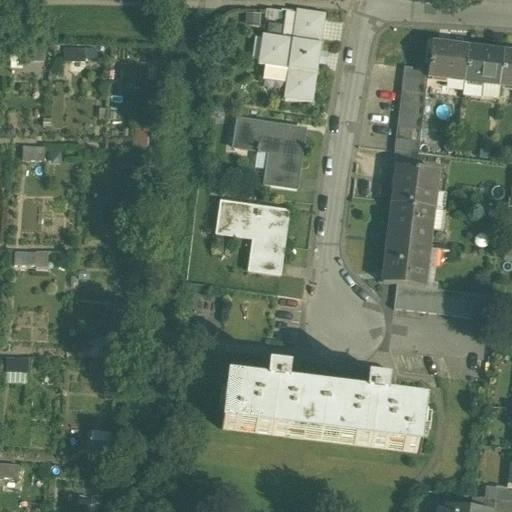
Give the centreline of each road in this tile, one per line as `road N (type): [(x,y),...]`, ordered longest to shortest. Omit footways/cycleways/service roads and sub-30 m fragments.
road 1 (residential): [(366,7),(324,249),(343,323)]
road 2 (residential): [(511,15),(366,7)]
